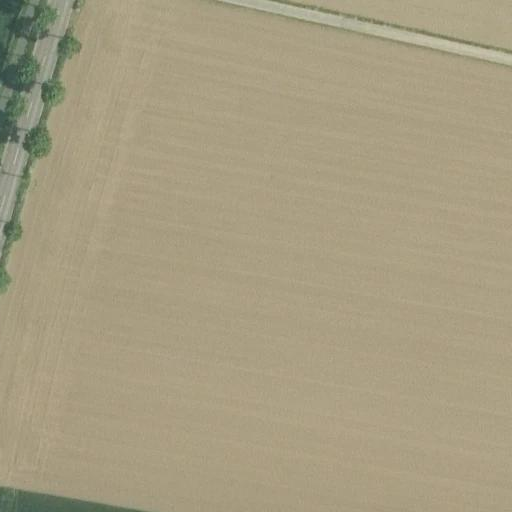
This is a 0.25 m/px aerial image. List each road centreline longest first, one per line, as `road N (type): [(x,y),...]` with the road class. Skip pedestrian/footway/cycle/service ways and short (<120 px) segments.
road 1 (residential): [(254,0),(511,60)]
road 2 (tertiary): [(0,220),(63,0)]
